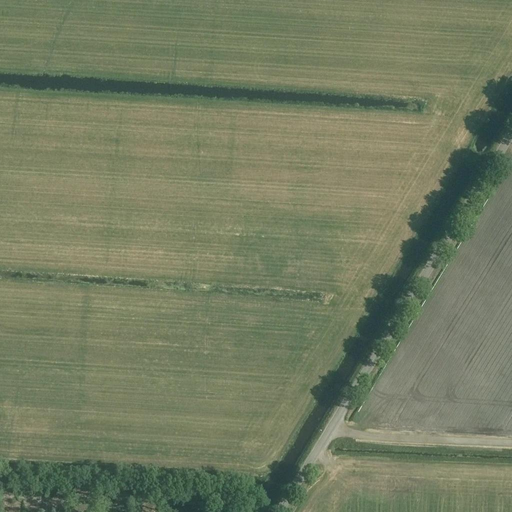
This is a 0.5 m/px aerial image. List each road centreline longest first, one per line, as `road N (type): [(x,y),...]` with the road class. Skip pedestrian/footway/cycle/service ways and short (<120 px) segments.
road 1 (unclassified): [(279,511),(511,132)]
road 2 (track): [(511,446),(324,437)]
